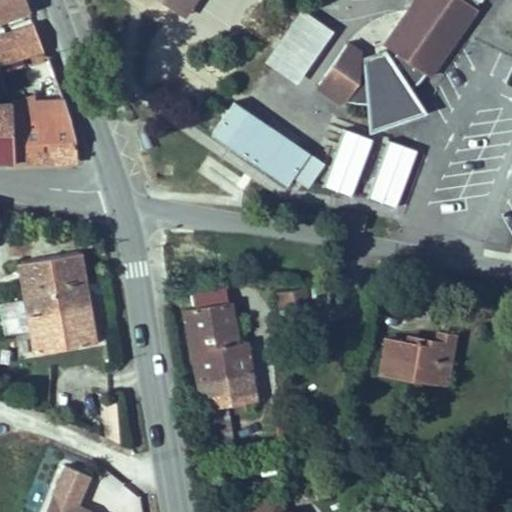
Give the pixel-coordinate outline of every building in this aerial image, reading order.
[(0,0),(0,22),(28,11),(23,0),(0,0)] [(161,0),(172,9),(178,0),(161,0)] [(189,0),(178,0),(172,9),(180,14),(189,0)] [(343,43),(312,86),(341,107),(345,102),(349,103),(353,104),(359,105),(364,106),(365,106),(371,107),(376,106),(383,104),(388,102),(395,98),(402,94),(408,89),(417,82),(421,77),(427,80),(477,10),(474,8),(462,0),(416,0),(385,45),(398,55),(388,69),(365,72),(357,71),(359,54),(343,43)] [(290,78),(324,30),(299,12),(265,61),(290,78)] [(33,25),(0,37),(0,67),(43,52),(33,25)] [(385,45),(359,54),(357,71),(365,72),(388,69),(398,55),(385,45)] [(0,96),(53,77),(43,52),(0,67),(0,96)] [(0,120),(73,123),(53,77),(0,96),(0,120)] [(364,106),(366,133),(419,117),(404,93),(402,94),(395,98),(388,102),(383,104),(376,106),(371,107),(365,106),(364,106)] [(283,188),(305,157),(230,105),(229,107),(208,136),(283,188)] [(62,165),(73,123),(0,120),(0,134),(6,163),(62,165)] [(337,130),(323,190),(354,197),(368,137),(337,130)] [(394,209),(417,152),(387,140),(363,197),(394,209)] [(363,233),(365,215),(351,213),(348,230),(363,233)] [(159,246),(161,278),(222,274),(221,256),(195,258),(194,233),(165,232),(165,246),(159,246)] [(78,251),(20,261),(33,349),(89,339),(78,251)] [(324,273),(341,276),(339,264),(323,267),(324,273)] [(332,318),(348,316),(341,276),(324,273),(324,276),(332,318)] [(324,276),(290,279),(296,319),(332,318),(324,276)] [(226,303),(183,309),(195,378),(253,370),(248,341),(232,342),(226,303)] [(382,339),(378,372),(448,379),(453,333),(430,330),(429,339),(402,336),(402,341),(382,339)] [(253,370),(195,378),(199,405),(256,398),(253,370)] [(101,442),(115,443),(118,403),(104,402),(101,442)] [(216,442),(233,436),(224,409),(206,414),(216,442)] [(43,511),(78,511),(72,510),(84,476),(61,467),(43,511)] [(288,511),(287,508),(281,509),(279,495),(239,502),(241,511),(288,511)]
